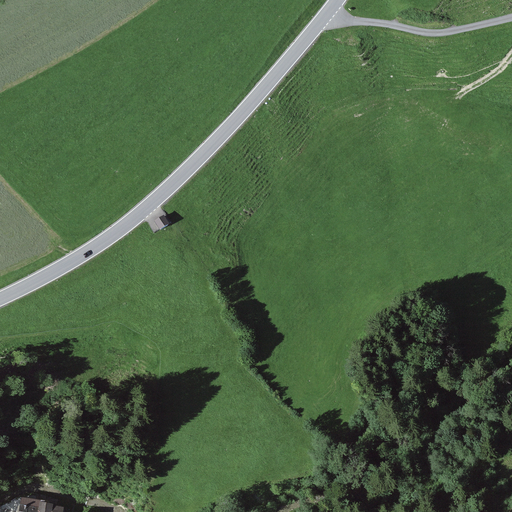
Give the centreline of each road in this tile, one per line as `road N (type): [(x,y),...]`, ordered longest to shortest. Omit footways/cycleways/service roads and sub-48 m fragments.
road 1 (tertiary): [(0,299),(100,242),(177,180),(337,0)]
road 2 (track): [(325,15),(435,31),(511,15)]
